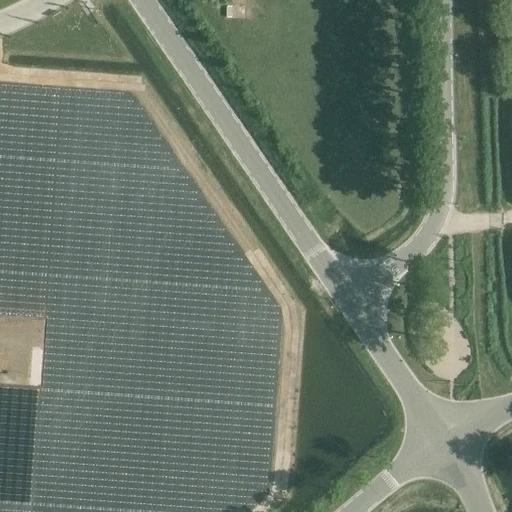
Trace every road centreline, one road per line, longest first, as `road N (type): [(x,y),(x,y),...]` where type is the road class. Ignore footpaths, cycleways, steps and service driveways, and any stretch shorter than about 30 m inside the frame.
road 1 (tertiary): [(347,301),(146,0)]
road 2 (unclassified): [(347,301),(437,223),(444,178),(441,0)]
road 3 (tertiary): [(445,444),(347,301)]
